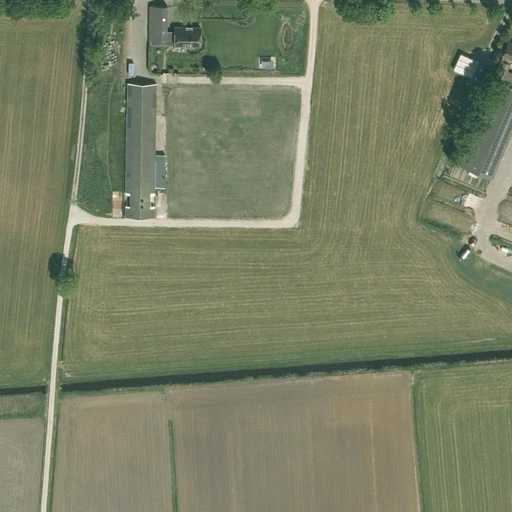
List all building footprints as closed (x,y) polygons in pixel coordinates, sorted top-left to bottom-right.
[(174,33),(166,33),(167,6),(150,5),(149,39),(166,39),(174,39),(174,45),(199,45),(200,27),(175,27),(174,33)] [(496,79),(500,81),(477,133),(473,131),(459,164),(491,177),(511,128),(511,72),(507,70),(510,63),(509,63),(511,58),(511,42),(507,41),(502,54),(503,55),(501,60),(501,59),(496,71),(498,72),(496,79)] [(484,63),(460,53),(453,69),(477,80),(484,63)] [(128,82),(126,217),(154,217),(155,187),(155,154),(157,83),(128,82)] [(185,113),(185,105),(169,106),(169,114),(185,113)] [(264,159),(264,144),(244,143),(245,133),(198,131),(198,143),(202,144),(202,151),(254,153),(254,158),(264,159)] [(166,193),(166,214),(264,214),(264,194),(245,194),(245,195),(191,194),(179,194),(179,188),(172,188),(172,193),(166,193)]
